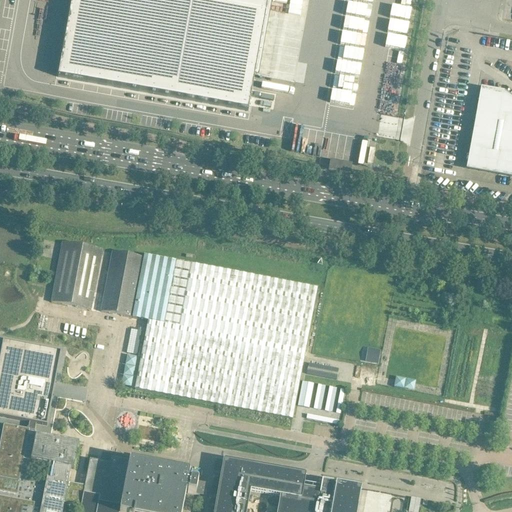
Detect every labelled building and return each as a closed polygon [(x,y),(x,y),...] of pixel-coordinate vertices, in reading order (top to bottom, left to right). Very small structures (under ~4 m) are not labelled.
[(268,0),(71,0),(57,78),(248,112),(268,0)] [(476,130),(470,164),(499,169),(498,175),(511,177),(511,99),(504,94),(483,90),(479,111),(489,113),(476,130)] [(330,161),(328,171),(350,175),(352,165),(330,161)] [(92,311),(103,250),(63,243),(52,303),(92,311)] [(144,259),(112,252),(101,313),(132,319),(148,322),(135,390),(183,400),(293,421),(318,290),(145,256),(144,259)] [(3,341),(0,357),(0,417),(29,423),(28,430),(35,432),(36,424),(47,426),(52,401),(48,400),(53,377),(56,378),(61,352),(3,341)] [(368,349),(366,363),(378,365),(381,351),(368,349)] [(337,381),(339,370),(309,365),(307,376),(337,381)] [(62,511),(64,504),(68,483),(71,469),(74,470),(74,469),(79,444),(48,438),(48,435),(42,433),(35,432),(28,430),(5,426),(4,426),(0,444),(0,511),(62,511)] [(68,483),(64,504),(81,507),(79,511),(182,511),(183,509),(182,509),(184,494),(186,495),(186,493),(200,496),(202,483),(188,480),(190,473),(181,471),(138,463),(139,456),(131,455),(130,462),(129,461),(117,459),(111,458),(110,464),(90,460),(85,486),(68,483)] [(306,475),(223,461),(214,511),(357,511),(361,489),(322,482),(320,492),(304,489),(306,475)]
